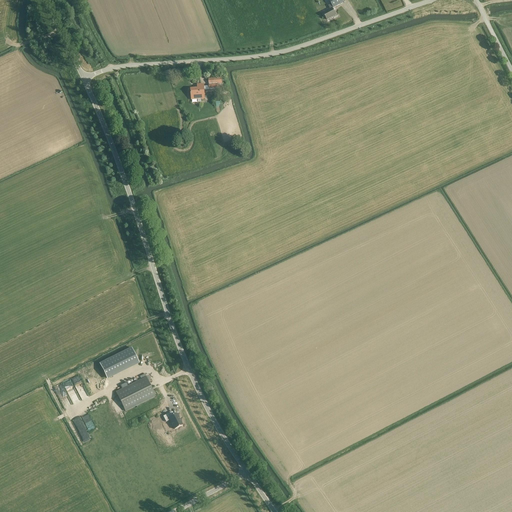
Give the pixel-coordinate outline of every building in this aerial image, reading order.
[(323,13),(327,20),(336,15),(332,8),(333,8),(345,2),(344,0),(301,0),(307,10),(326,0),(328,0),(331,4),(328,6),(330,9),(323,13)] [(198,99),(198,102),(201,102),(201,95),(204,95),(204,90),(219,89),(219,84),(222,83),(222,78),(208,78),(208,86),(204,86),(204,84),(197,85),(198,89),(191,89),(191,99),(198,99)] [(107,378),(139,363),(131,348),(100,364),(107,378)] [(156,396),(146,377),(115,392),(125,411),(156,396)] [(57,388),(60,394),(65,391),(71,405),(79,402),(69,380),(61,383),(62,385),(57,388)] [(174,429),(182,425),(177,414),(168,418),(167,414),(163,416),(165,422),(170,420),(174,429)]
